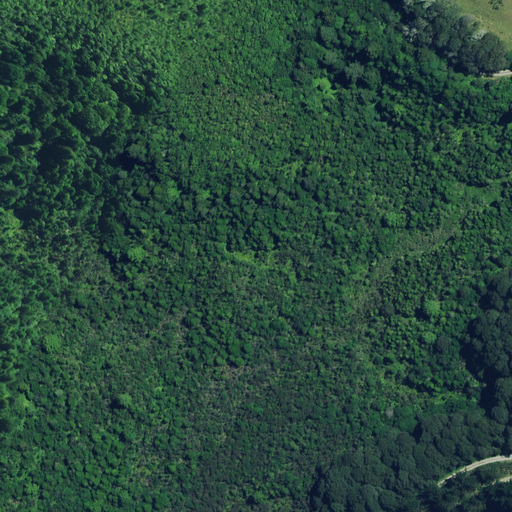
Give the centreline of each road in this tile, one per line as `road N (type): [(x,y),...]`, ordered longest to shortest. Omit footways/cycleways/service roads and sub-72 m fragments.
road 1 (unclassified): [(511,67),(483,70),(415,32),(400,0)]
road 2 (unclassified): [(396,511),(415,487),(511,456)]
